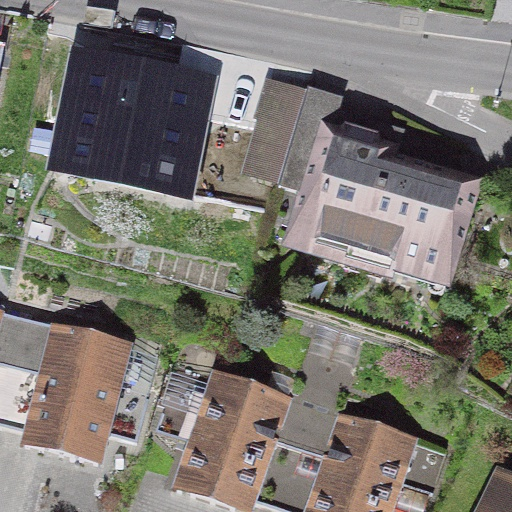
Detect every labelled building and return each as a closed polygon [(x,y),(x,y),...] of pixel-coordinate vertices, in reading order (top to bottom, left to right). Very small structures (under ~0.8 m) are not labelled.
[(83,63),(61,173),(104,182),(111,145),(186,160),(201,86),(83,63)] [(265,122),(249,177),(281,186),(296,131),(265,122)] [(327,130),(294,246),(345,261),(349,246),(443,274),(468,186),(372,159),(376,144),(327,130)] [(0,427),(26,323),(0,315),(0,427)] [(39,325),(26,323),(0,427),(0,429),(27,437),(24,448),(97,466),(105,437),(136,445),(148,397),(117,389),(127,347),(39,325)] [(248,511),(251,505),(271,511),(279,511),(314,410),(215,377),(176,493),(234,511),(248,511)] [(389,511),(412,442),(314,410),(279,511),(389,511)] [(511,511),(511,484),(500,479),(484,511),(511,511)]
